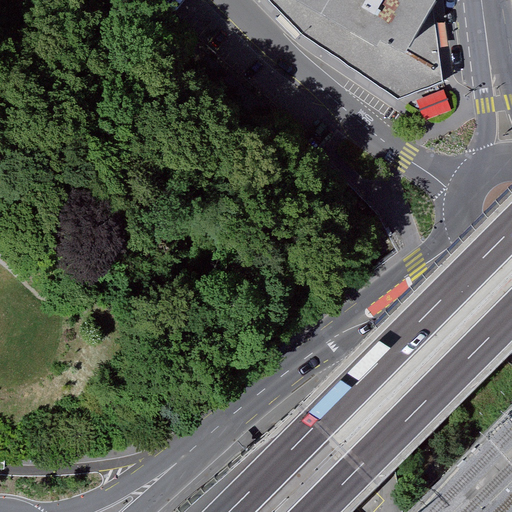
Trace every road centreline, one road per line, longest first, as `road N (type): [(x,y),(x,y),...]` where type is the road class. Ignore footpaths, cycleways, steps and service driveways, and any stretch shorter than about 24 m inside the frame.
road 1 (motorway): [(511,228),(229,511)]
road 2 (residential): [(466,201),(329,96),(230,0)]
road 3 (secondary): [(198,444),(420,266)]
road 4 (motorway): [(315,511),(511,315)]
road 5 (secondary): [(198,444),(102,499),(57,511)]
road 6 (secondary): [(490,55),(481,177)]
